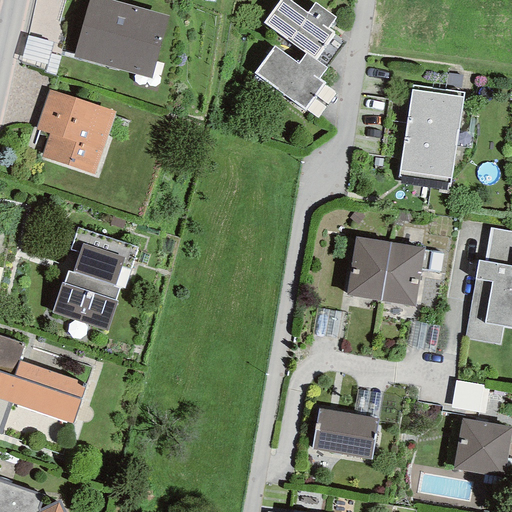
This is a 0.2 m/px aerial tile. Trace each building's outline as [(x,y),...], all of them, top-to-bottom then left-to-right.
[(167,16),(109,0),(88,0),(73,56),(150,78),(167,16)] [(305,53),(314,59),(333,33),(327,28),(335,17),(314,2),(307,13),(289,0),(278,0),(263,22),(305,53)] [(24,57),(47,62),(53,34),(29,29),(24,57)] [(314,59),(305,53),(297,64),(274,46),(254,72),(304,110),(324,84),(318,79),(327,68),(314,59)] [(398,176),(449,184),(463,93),(412,86),(398,176)] [(49,134),(41,157),(93,174),(115,112),(48,90),(35,129),(49,134)] [(137,247),(77,228),(70,249),(79,253),(72,272),(68,271),(63,283),(61,283),(51,313),(106,331),(117,301),(115,300),(119,287),(115,286),(121,267),(130,269),(137,247)] [(478,260),(465,339),(499,345),(502,327),(511,328),(511,232),(490,228),(484,261),(478,260)] [(380,302),(390,242),(355,236),(344,296),(380,302)] [(390,242),(380,302),(414,307),(424,248),(390,242)] [(0,335),(0,372),(12,376),(18,361),(24,345),(0,335)] [(0,372),(0,399),(72,424),(84,388),(76,384),(77,381),(18,361),(12,376),(0,372)] [(483,385),(455,380),(450,408),(484,414),(488,389),(482,388),(483,385)] [(378,419),(318,409),(311,449),(371,459),(378,419)] [(511,427),(462,419),(454,469),(504,477),(511,427)] [(43,498),(0,483),(0,511),(64,511),(59,500),(40,510),(39,508),(43,498)]
